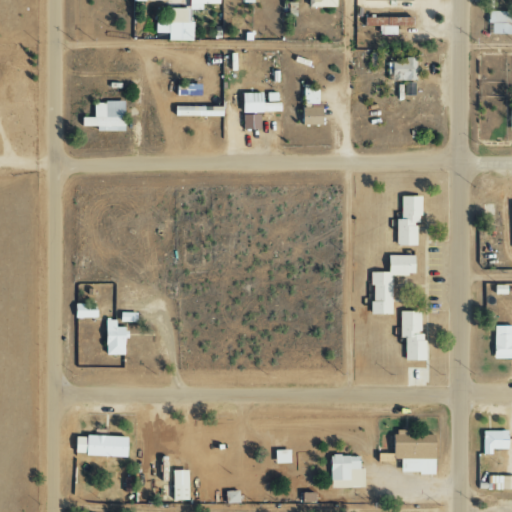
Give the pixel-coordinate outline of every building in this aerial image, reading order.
[(199,10),(199,4),(215,4),(215,0),(187,0),(187,10),(199,10)] [(333,8),(332,0),(309,0),(309,7),(333,8)] [(189,41),(189,8),(166,8),(166,41),(189,41)] [(511,12),(486,12),(486,24),(489,24),(489,34),(511,34),(511,12)] [(409,17),(363,18),(363,27),(376,26),(376,35),(393,35),(393,27),(409,26),(409,17)] [(389,62),(389,81),(414,81),(413,58),(403,58),(403,62),(389,62)] [(412,93),(412,82),(399,82),(399,93),(412,93)] [(315,87),(300,87),(301,104),(316,103),(315,87)] [(238,93),(238,112),(276,113),(276,93),(264,93),(264,103),(258,102),(259,94),(238,93)] [(121,132),(121,102),(91,102),(91,118),(78,118),(78,127),(93,127),(93,131),(121,132)] [(188,116),(188,107),(171,107),(171,116),(188,116)] [(318,125),(317,108),(297,108),(298,125),(318,125)] [(257,129),(257,115),(240,115),(241,130),(257,129)] [(414,245),(414,222),(418,222),(418,196),(398,196),(398,219),(393,219),(393,246),(414,245)] [(411,255),(384,256),(384,272),(368,272),(369,314),(390,314),(389,275),(411,275),(411,255)] [(491,294),(503,294),(504,285),(492,285),(491,294)] [(93,304),(71,303),(71,317),(93,318),(93,304)] [(422,360),(422,334),(418,334),(417,311),(397,311),(397,338),(402,338),(402,360),(422,360)] [(121,355),(121,327),(113,327),(113,320),(102,320),(102,355),(121,355)] [(511,362),(511,347),(510,348),(510,326),(491,325),(491,359),(508,359),(508,363),(511,362)] [(405,434),(405,430),(389,430),(389,459),(397,459),(397,473),(431,474),(432,435),(405,434)] [(505,449),(504,430),(480,431),(480,454),(489,454),(489,449),(505,449)] [(122,456),(123,437),(72,436),(71,455),(122,456)] [(287,463),(286,450),(271,450),(272,464),(287,463)] [(327,488),(361,488),(361,468),(357,468),(356,455),(327,456),(327,488)] [(185,500),(184,470),(169,470),(169,501),(185,500)]
